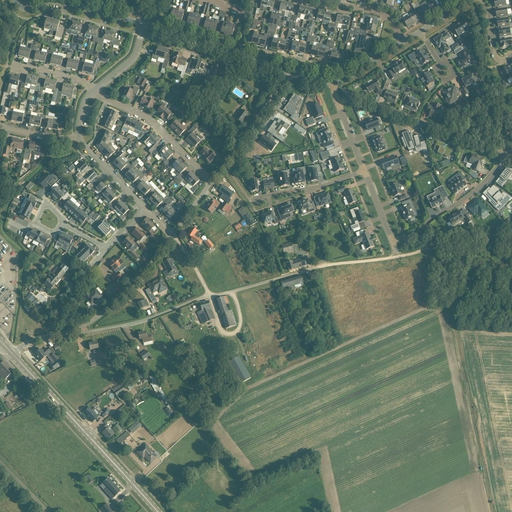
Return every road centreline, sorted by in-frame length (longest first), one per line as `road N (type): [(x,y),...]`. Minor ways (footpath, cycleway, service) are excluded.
road 1 (track): [(425,248),(455,290),(452,326),(493,511)]
road 2 (unclassified): [(74,331),(146,319),(318,266)]
road 3 (primary): [(157,511),(11,353)]
road 4 (track): [(318,266),(410,254),(457,229),(511,233)]
road 5 (residential): [(507,153),(359,99),(339,105)]
road 6 (unclassified): [(290,72),(144,23)]
road 7 (residential): [(211,182),(158,128),(92,90)]
road 8 (residential): [(507,153),(456,204),(392,240)]
road 9 (unclassified): [(74,331),(137,284),(172,235)]
road 10 (unclassified): [(211,182),(290,72)]
road 11 (unclassified): [(144,23),(74,3),(25,7),(15,0)]
